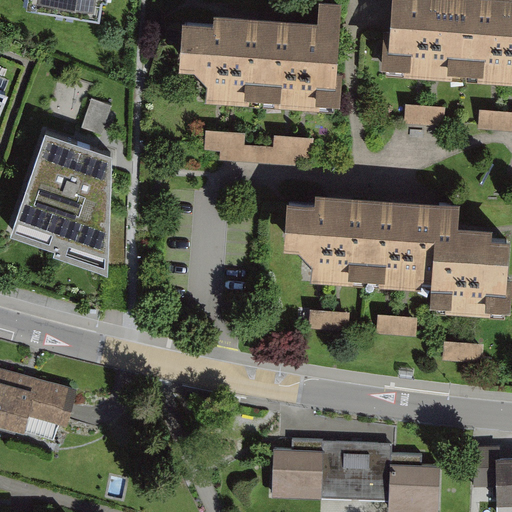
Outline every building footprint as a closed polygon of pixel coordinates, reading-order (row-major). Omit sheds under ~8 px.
[(25,0),(26,2),(104,16),(107,0),(25,0)] [(511,0),(392,0),(389,72),(511,78),(511,0)] [(215,25),(183,22),(180,66),(207,68),(205,98),(339,107),(345,4),(318,2),(317,19),(216,12),(215,25)] [(92,99),(86,129),(106,132),(112,103),(92,99)] [(449,106),(413,105),(413,123),(449,124),(449,106)] [(511,113),(483,112),(482,127),(511,128),(511,113)] [(113,147),(46,125),(13,222),(15,223),(13,229),(56,244),(55,249),(107,266),(113,147)] [(247,132),(208,131),(207,160),(316,164),(317,137),(275,135),(275,147),(247,146),(247,132)] [(317,204),(289,203),(287,249),(300,249),(314,263),(314,280),(430,285),(429,305),(504,308),(506,240),(487,239),(488,226),(460,225),(460,202),(318,196),(317,204)] [(353,313),(315,312),(315,331),(353,332),(353,313)] [(420,317),(382,314),(381,331),(419,334),(420,317)] [(489,343),(449,341),(449,359),(488,361),(489,343)] [(76,397),(0,373),(0,409),(66,430),(76,397)] [(443,452),(280,444),(277,498),(440,505),(443,452)] [(497,502),(511,501),(511,453),(496,454),(497,502)]
